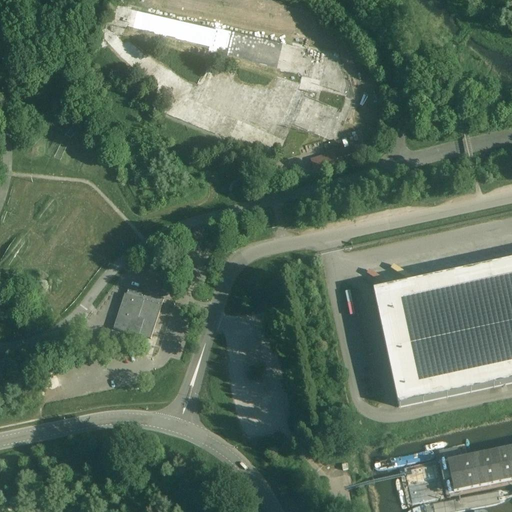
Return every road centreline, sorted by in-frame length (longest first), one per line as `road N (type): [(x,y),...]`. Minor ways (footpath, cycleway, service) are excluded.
road 1 (unclassified): [(196,370),(229,276),(245,255),(511,197)]
road 2 (tertiary): [(178,427),(103,420),(0,442)]
road 3 (tertiary): [(274,511),(236,461),(178,427)]
